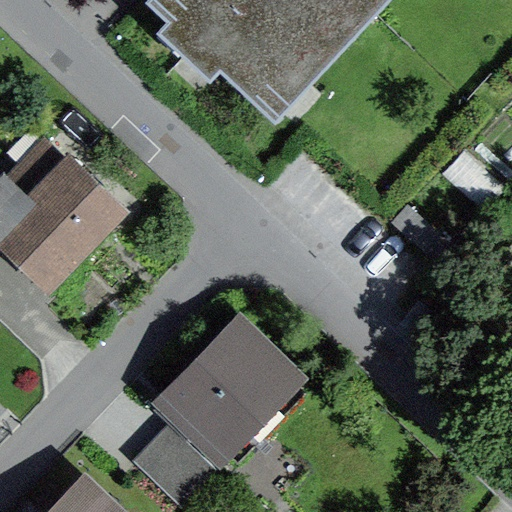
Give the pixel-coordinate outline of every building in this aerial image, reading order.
[(358,0),(156,0),(264,100),(358,0)] [(0,182),(0,236),(44,278),(98,222),(102,226),(120,207),(48,139),(10,179),(6,176),(0,182)] [(408,206),(393,222),(423,250),(438,234),(408,206)] [(419,301),(401,323),(415,335),(433,312),(419,301)] [(218,445),(288,374),(240,328),(171,399),(181,409),(173,418),(185,430),(193,421),(218,445)] [(169,429),(140,459),(183,499),(211,469),(169,429)] [(61,511),(108,511),(84,489),(61,511)]
